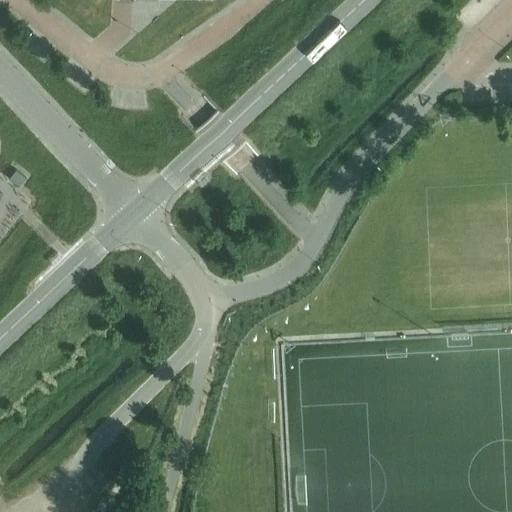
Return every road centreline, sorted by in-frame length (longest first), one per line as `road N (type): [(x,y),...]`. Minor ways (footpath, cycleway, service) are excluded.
road 1 (residential): [(511,8),(367,160),(303,263),(269,283),(205,301)]
road 2 (secondary): [(137,211),(366,0)]
road 3 (residential): [(259,0),(151,78),(110,70),(18,0)]
road 4 (unclassified): [(164,511),(206,347),(205,301)]
road 5 (residential): [(0,69),(137,211)]
road 6 (secondary): [(0,339),(137,211)]
